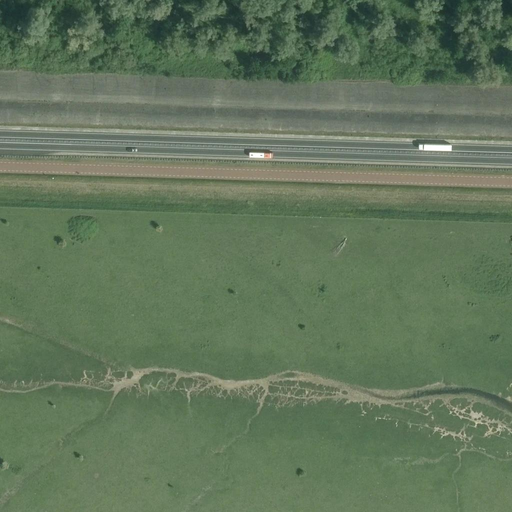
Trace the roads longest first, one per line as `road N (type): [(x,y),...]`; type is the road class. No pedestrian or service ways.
road 1 (trunk): [(511,151),(0,135)]
road 2 (tertiary): [(511,182),(0,166)]
road 3 (trunk): [(0,146),(511,161)]
